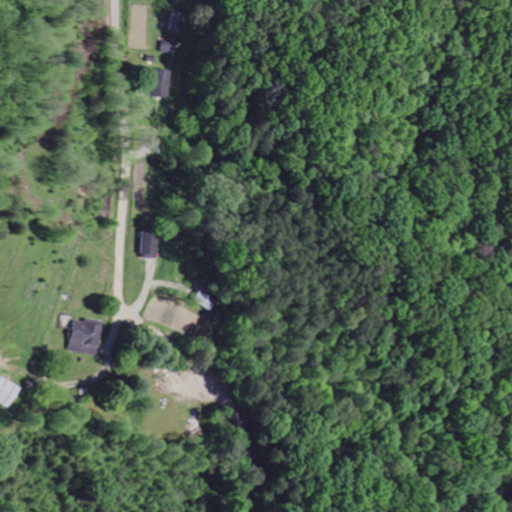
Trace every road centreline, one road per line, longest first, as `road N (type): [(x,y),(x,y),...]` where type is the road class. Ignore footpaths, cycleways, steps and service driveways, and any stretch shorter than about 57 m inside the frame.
road 1 (residential): [(121,320),(123,131)]
road 2 (residential): [(123,131),(116,0)]
